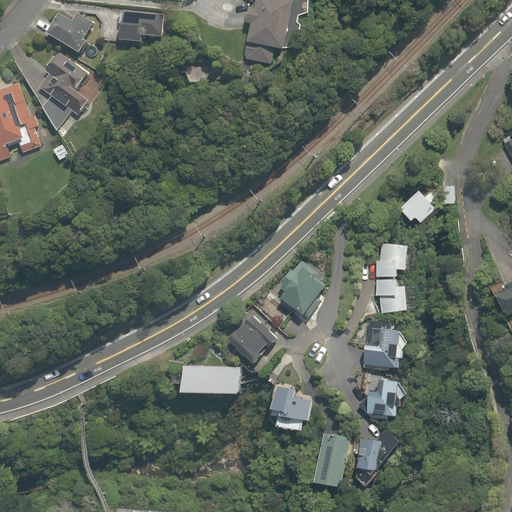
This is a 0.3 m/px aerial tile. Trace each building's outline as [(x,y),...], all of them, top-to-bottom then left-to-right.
[(255,50),(254,64),(263,64),(263,67),(284,68),(285,56),(300,57),(302,5),(299,4),(298,0),(250,0),(254,3),(256,0),(263,0),(263,8),(254,8),(254,28),(258,28),(257,50),(255,50)] [(174,18),(121,15),(121,26),(130,26),(130,46),(157,47),(157,41),(173,41),(174,18)] [(83,27),(66,16),(54,35),(87,57),(106,29),(89,18),(83,27)] [(83,123),(99,104),(87,93),(98,82),(85,71),(82,75),(75,69),(78,66),(63,53),(47,71),(51,75),(42,86),(83,123)] [(36,117),(24,84),(0,92),(0,164),(15,159),(12,149),(23,145),(26,155),(47,148),(41,130),(44,129),(39,115),(36,117)] [(453,187),(441,187),(440,203),(452,204),(453,187)] [(403,207),(398,212),(407,222),(411,218),(418,225),(434,209),(415,190),(401,205),(403,207)] [(377,310),(402,311),(402,287),(390,286),(391,272),(402,272),(403,243),(378,243),(377,257),(372,257),(371,296),(378,296),(377,310)] [(317,297),(331,281),(301,256),(271,292),(305,322),(322,302),(317,297)] [(511,287),(510,284),(487,295),(498,317),(511,310),(511,287)] [(246,306),(219,332),(252,365),(279,339),(246,306)] [(403,343),(404,334),(395,333),(395,328),(368,326),(366,344),(359,343),(359,351),(364,369),(385,371),(386,368),(393,368),(394,357),(403,343)] [(239,368),(176,365),(174,394),(237,397),(239,368)] [(363,391),(362,415),(365,415),(365,422),(378,423),(378,416),(390,417),(392,379),(374,378),(373,392),(363,391)] [(306,421),(309,397),(292,395),(293,386),(268,383),(265,409),(273,410),(271,427),(300,430),(301,421),(306,421)] [(386,433),(360,425),(347,465),(373,473),(386,433)] [(344,464),(349,437),(319,431),(308,485),(334,490),(340,463),(344,464)]
